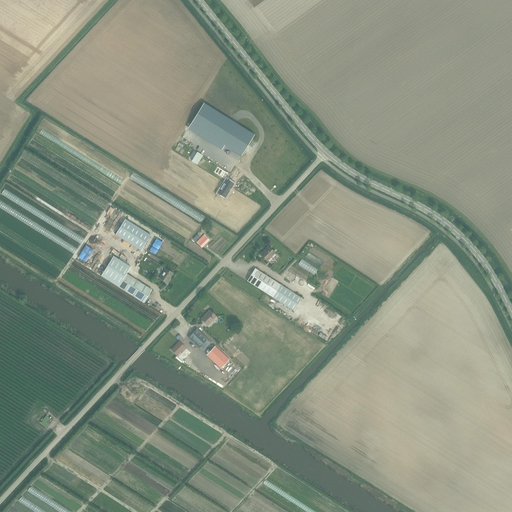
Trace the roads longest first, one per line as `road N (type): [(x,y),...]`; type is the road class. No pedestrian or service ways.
road 1 (unclassified): [(0,503),(325,152)]
road 2 (secondary): [(325,152),(458,234),(511,313)]
road 3 (secondary): [(198,0),(325,152)]
